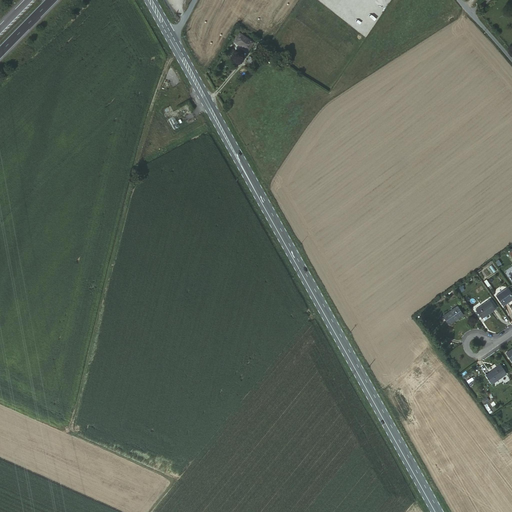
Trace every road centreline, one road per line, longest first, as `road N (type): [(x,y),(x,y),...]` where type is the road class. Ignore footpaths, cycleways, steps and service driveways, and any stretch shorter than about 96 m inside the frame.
road 1 (secondary): [(169,33),(437,511)]
road 2 (track): [(148,511),(168,476),(77,436),(71,422),(137,156),(166,69),(180,52)]
